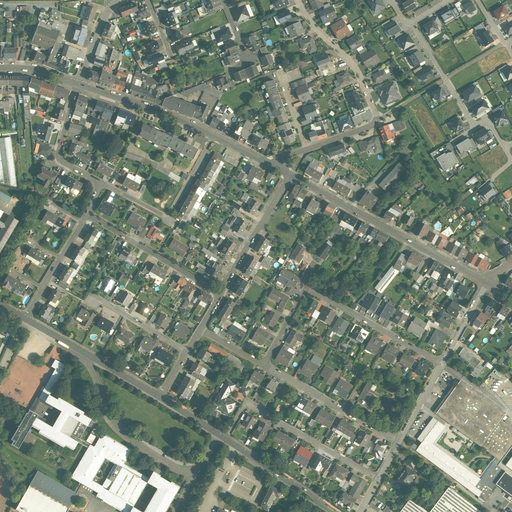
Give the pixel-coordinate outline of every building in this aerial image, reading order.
[(274,0),(275,0),(276,0),(277,2),(275,3),(278,9),(289,4),(287,0),(274,0)] [(310,0),(311,3),(311,4),(314,10),(320,8),(318,3),(324,0),(310,0)] [(371,0),(368,2),(374,12),(380,9),(381,10),(385,7),(383,3),(382,3),(380,0),(371,0)] [(408,0),(403,3),(402,4),(405,8),(403,9),(406,14),(417,7),(414,3),(415,3),(413,0),(408,0)] [(471,1),(463,7),(464,9),(468,15),(476,10),(471,1)] [(203,6),(200,7),(203,13),(202,13),(203,14),(203,15),(207,13),(215,10),(214,8),(217,7),(214,2),(203,6)] [(459,12),(464,9),(463,7),(460,2),(455,5),(459,12)] [(135,3),(129,5),(132,13),(134,16),(138,15),(136,11),(138,11),(138,10),(135,3)] [(129,5),(124,8),(119,10),(122,17),(132,13),(129,5)] [(248,18),(249,17),(245,6),(238,9),(233,11),(237,22),(243,20),(248,18)] [(499,9),(494,12),(499,20),(501,19),(509,15),(504,6),(499,9)] [(93,8),(87,7),(85,13),(94,16),(96,9),(93,8)] [(142,7),(140,8),(139,10),(138,10),(138,11),(136,11),(138,15),(139,14),(140,17),(146,14),(144,8),(143,8),(142,7)] [(449,8),(439,14),(446,24),(456,18),(451,11),(449,8)] [(456,8),(451,11),(456,18),(460,16),(456,8)] [(47,26),(59,31),(60,31),(61,30),(62,26),(61,12),(52,9),(50,14),(41,10),(36,22),(39,23),(47,26)] [(326,12),(320,14),(324,24),(330,21),(329,20),(336,17),(333,9),(326,12)] [(289,11),(278,15),(281,24),(288,21),(292,19),(291,16),(289,11)] [(94,16),(85,13),(83,20),(88,22),(92,23),(94,16)] [(170,13),(163,16),(165,22),(173,18),(171,13),(170,13)] [(295,14),(291,16),(292,19),(288,21),(290,23),(297,20),(295,14)] [(438,17),(432,21),(433,22),(437,28),(442,25),(438,17)] [(173,18),(165,22),(168,27),(176,24),(173,18)] [(338,24),(332,27),(336,33),(347,26),(346,26),(343,21),(342,21),(338,24)] [(146,22),(144,23),(144,24),(141,26),(143,31),(151,28),(148,22),(146,23),(146,22)] [(291,26),(289,27),(291,33),(290,34),(292,38),(304,33),(300,22),(299,22),(291,26)] [(395,22),(391,24),(386,28),(391,37),(394,35),(399,32),(400,31),(395,22)] [(427,24),(423,26),(426,31),(427,31),(430,35),(438,30),(437,28),(433,22),(427,25),(427,24)] [(47,26),(39,23),(31,42),(42,46),(45,39),(43,38),(47,26)] [(482,23),(474,28),(478,34),(478,33),(482,31),(485,29),(482,23)] [(115,27),(106,24),(106,26),(105,30),(112,32),(113,33),(115,27)] [(59,31),(47,26),(43,38),(45,39),(42,46),(49,50),(47,53),(50,54),(55,42),(59,31)] [(81,28),(76,26),(75,30),(76,30),(74,35),(84,38),(87,29),(86,29),(81,28)] [(347,26),(336,33),(337,33),(341,38),(346,35),(351,32),(350,32),(347,26)] [(151,28),(143,31),(145,36),(153,33),(151,28)] [(220,31),(214,33),(214,34),(217,43),(231,37),(228,28),(220,31)] [(60,31),(56,42),(60,43),(61,43),(66,32),(61,30),(60,31)] [(105,30),(104,30),(101,36),(103,37),(105,37),(110,39),(110,38),(112,32),(105,30)] [(479,36),(485,47),(494,41),(488,31),(483,34),(480,36),(479,36)] [(179,32),(171,35),(174,42),(183,38),(182,35),(180,36),(179,32)] [(396,38),(395,38),(397,42),(399,41),(404,37),(402,34),(401,35),(396,38)] [(84,38),(74,35),(73,40),(72,39),(71,44),(82,47),(84,38)] [(357,35),(349,41),(350,44),(349,44),(352,49),(353,48),(354,49),(353,50),(354,51),(357,49),(362,46),(359,42),(361,41),(357,35)] [(404,37),(399,41),(404,50),(414,44),(413,42),(408,35),(404,37)] [(254,36),(249,39),(249,38),(248,39),(247,39),(244,40),(247,46),(248,46),(255,43),(254,40),(255,40),(254,37),(254,36)] [(22,47),(22,38),(18,38),(18,37),(14,37),(14,47),(22,47)] [(303,41),(300,42),(302,48),(307,46),(310,53),(317,50),(312,37),(303,41)] [(111,45),(100,40),(99,43),(105,46),(110,48),(111,45)] [(156,41),(148,44),(147,45),(148,48),(149,47),(151,51),(151,52),(153,51),(159,49),(156,41)] [(56,42),(55,42),(50,54),(53,55),(55,56),(60,43),(56,42)] [(183,45),(176,47),(176,48),(176,49),(177,51),(178,52),(178,53),(184,51),(188,49),(189,49),(192,48),(192,47),(193,47),(191,42),(183,45)] [(255,43),(248,46),(250,51),(252,50),(253,52),(260,49),(261,49),(258,42),(255,43)] [(105,46),(99,43),(95,56),(101,58),(105,46)] [(234,43),(226,47),(224,47),(226,51),(226,53),(227,52),(233,49),(234,49),(236,48),(234,43)] [(79,50),(65,45),(62,54),(63,55),(62,56),(68,58),(71,59),(75,60),(79,50)] [(7,49),(4,49),(4,59),(15,59),(15,49),(11,49),(11,46),(7,46),(7,49)] [(416,46),(408,51),(411,56),(419,51),(416,46)] [(229,55),(224,57),(225,60),(225,61),(224,62),(226,66),(233,63),(232,60),(237,58),(235,54),(235,52),(234,52),(235,52),(234,49),(233,49),(227,52),(229,55)] [(123,55),(113,50),(110,59),(114,61),(115,59),(121,61),(123,55)] [(37,51),(33,60),(34,61),(43,64),(44,59),(46,56),(40,53),(40,52),(37,51)] [(373,51),(368,54),(369,55),(363,59),(365,62),(364,62),(367,67),(372,64),(373,66),(378,63),(376,58),(377,57),(373,51)] [(414,67),(425,60),(419,51),(411,56),(410,57),(412,61),(411,62),(414,67)] [(50,54),(47,53),(46,56),(44,59),(43,64),(56,70),(58,66),(50,62),(52,58),(53,55),(50,54)] [(159,55),(150,59),(150,58),(146,59),(149,65),(152,64),(153,65),(157,63),(157,62),(158,61),(164,59),(162,54),(159,55)] [(261,58),(265,67),(273,63),(270,54),(265,56),(261,58)] [(326,54),(317,57),(318,61),(317,61),(319,67),(330,62),(329,59),(327,54),(326,54)] [(95,56),(95,55),(92,64),(103,67),(106,59),(95,56)] [(60,61),(52,58),(50,62),(58,66),(59,66),(60,61)] [(66,62),(61,60),(60,61),(59,66),(58,66),(56,70),(66,74),(70,62),(71,59),(68,58),(66,62)] [(299,62),(301,68),(308,66),(306,60),(299,62)] [(222,72),(219,65),(217,61),(204,66),(209,77),(214,75),(220,73),(222,72)] [(330,62),(319,67),(320,69),(316,71),(318,76),(324,74),(323,71),(324,71),(324,70),(327,69),(329,72),(334,70),(336,70),(333,64),(332,65),(331,62),(330,62)] [(256,65),(252,67),(251,67),(250,67),(249,68),(247,68),(251,77),(251,76),(254,75),(255,76),(259,74),(256,67),(256,65)] [(503,72),(508,69),(506,65),(498,70),(501,74),(503,72)] [(423,71),(421,67),(413,72),(416,75),(418,73),(423,71)] [(433,75),(429,67),(423,71),(418,73),(423,81),(433,75)] [(511,77),(511,67),(508,69),(503,72),(508,80),(511,77)] [(107,72),(102,70),(101,74),(98,84),(111,88),(114,80),(115,77),(106,74),(107,72)] [(384,70),(373,75),(376,84),(388,79),(388,78),(384,70)] [(101,74),(90,71),(87,78),(88,80),(98,84),(101,74)] [(242,71),(233,74),(237,82),(245,78),(242,71)] [(346,72),(337,76),(340,86),(350,82),(346,72)] [(122,82),(114,80),(111,88),(122,92),(125,84),(127,77),(128,74),(126,73),(124,77),(122,82)] [(22,77),(14,77),(14,85),(16,85),(16,86),(22,86),(22,77)] [(42,82),(28,77),(28,87),(39,90),(42,82)] [(127,77),(125,84),(122,92),(128,94),(131,86),(131,85),(127,84),(130,78),(127,77)] [(133,78),(131,85),(131,86),(128,94),(134,96),(137,87),(133,86),(136,79),(133,78)] [(170,79),(164,82),(167,90),(171,89),(173,88),(170,79)] [(223,79),(216,81),(220,90),(230,86),(231,86),(229,81),(229,80),(227,80),(227,79),(225,79),(225,80),(225,82),(224,82),(223,79)] [(140,88),(137,87),(134,96),(139,98),(142,90),(144,84),(146,81),(143,80),(140,88)] [(267,82),(263,84),(266,90),(277,86),(276,83),(275,84),(274,80),(271,81),(267,82)] [(50,85),(42,82),(39,90),(38,93),(46,96),(50,85)] [(205,83),(191,88),(189,93),(193,94),(194,91),(196,93),(198,90),(201,91),(201,90),(204,91),(206,87),(205,83)] [(382,88),(378,90),(380,96),(381,96),(386,105),(392,103),(390,100),(396,98),(392,89),(396,87),(394,83),(382,88)] [(144,84),(142,90),(139,98),(146,100),(149,92),(145,90),(147,85),(144,84)] [(156,91),(149,89),(149,92),(146,100),(153,103),(157,92),(160,93),(161,91),(167,90),(165,84),(162,85),(163,86),(158,88),(156,90),(156,91)] [(55,86),(50,85),(46,96),(51,98),(52,95),(55,87),(55,86)] [(471,88),(462,93),(468,103),(474,99),(481,95),(481,94),(476,86),(475,85),(471,88)] [(277,86),(266,90),(271,105),(282,102),(280,98),(281,98),(280,94),(279,95),(279,93),(277,86)] [(70,92),(55,87),(52,95),(61,99),(66,100),(67,101),(70,92)] [(299,90),(297,91),(297,92),(298,92),(299,96),(298,96),(300,101),(304,99),(305,101),(311,98),(309,92),(307,93),(306,90),(307,89),(307,88),(299,90)] [(432,94),(435,98),(435,97),(437,101),(439,102),(441,102),(445,99),(446,98),(446,96),(442,88),(441,88),(441,89),(433,93),(432,94)] [(157,92),(153,103),(162,106),(164,99),(160,98),(162,94),(160,93),(157,92)] [(351,97),(350,98),(354,107),(351,108),(355,116),(359,114),(365,112),(358,94),(351,97)] [(88,98),(79,95),(74,110),(75,110),(83,113),(88,98)] [(196,107),(172,98),(171,96),(170,97),(164,99),(162,106),(192,117),(196,107)] [(489,108),(484,100),(477,104),(471,108),(476,117),(486,111),(490,109),(489,108)] [(97,102),(94,109),(100,111),(103,112),(106,105),(97,102)] [(282,102),(271,105),(274,111),(284,107),(283,106),(284,106),(283,103),(283,104),(282,102)] [(114,108),(106,105),(103,112),(103,113),(102,116),(110,119),(114,108)] [(196,107),(192,117),(204,123),(210,109),(201,105),(200,108),(197,107),(196,107)] [(314,105),(303,109),(306,117),(307,118),(309,117),(316,115),(315,111),(315,110),(314,105)] [(284,107),(274,111),(276,117),(278,116),(285,114),(286,113),(285,111),(286,111),(285,109),(284,107)] [(492,111),(494,116),(502,111),(499,107),(492,111)] [(31,109),(31,112),(37,114),(36,116),(45,118),(46,112),(31,109)] [(58,109),(56,109),(53,118),(62,121),(64,111),(58,109)] [(128,113),(119,110),(115,123),(119,124),(119,123),(123,125),(124,125),(128,113)] [(214,110),(210,117),(213,118),(216,120),(217,117),(219,114),(218,114),(219,112),(217,111),(216,112),(216,111),(214,110)] [(502,111),(494,116),(492,117),(498,126),(508,120),(502,111)] [(136,116),(128,113),(124,125),(128,126),(132,127),(136,116)] [(285,114),(278,116),(281,126),(289,123),(286,117),(288,117),(287,114),(286,115),(285,114)] [(363,123),(359,114),(355,116),(352,118),(355,126),(363,123)] [(100,120),(92,117),(90,122),(98,126),(100,120)] [(213,118),(209,125),(215,128),(219,121),(216,120),(213,118)] [(349,118),(339,122),(341,128),(342,131),(352,127),(349,118)] [(452,124),(451,124),(456,133),(465,128),(461,122),(460,119),(452,124)] [(108,123),(100,120),(98,126),(94,136),(103,139),(105,134),(108,123)] [(221,123),(219,121),(215,128),(220,131),(224,124),(221,123)] [(251,123),(247,121),(243,128),(242,128),(240,133),(242,134),(241,135),(245,137),(244,138),(245,139),(248,134),(249,133),(250,132),(251,132),(253,127),(250,125),(251,123)] [(281,126),(279,127),(281,132),(292,129),(291,127),(291,125),(290,125),(289,123),(281,126)] [(394,123),(388,125),(390,131),(394,129),(394,130),(397,129),(394,123)] [(83,127),(70,124),(68,131),(82,134),(83,127)] [(152,129),(143,124),(141,130),(142,130),(139,135),(142,137),(148,141),(149,140),(152,142),(158,131),(152,128),(152,129)] [(46,127),(43,126),(43,127),(37,125),(36,130),(42,131),(40,139),(49,141),(52,129),(51,129),(51,128),(46,127)] [(388,125),(380,129),(383,137),(393,133),(395,133),(394,130),(394,129),(390,131),(388,125)] [(235,131),(232,138),(238,141),(241,135),(242,134),(240,133),(242,128),(241,127),(238,126),(235,131)] [(292,129),(281,132),(283,138),(284,138),(294,134),(293,133),(294,132),(293,130),(292,131),(292,129)] [(480,132),(486,142),(491,139),(487,132),(485,129),(480,132)] [(322,132),(317,133),(319,140),(327,138),(326,134),(327,133),(327,130),(325,131),(322,132)] [(163,134),(158,131),(152,142),(154,144),(155,143),(159,145),(160,142),(164,145),(167,147),(172,138),(163,133),(163,134)] [(317,131),(309,134),(312,142),(319,140),(317,131)] [(486,142),(480,132),(475,135),(476,136),(480,144),(481,145),(486,142)] [(393,133),(383,137),(385,142),(395,137),(393,133)] [(294,134),(284,138),(286,143),(285,145),(289,147),(291,143),(296,141),(295,139),(296,138),(295,136),(295,137),(294,134)] [(252,142),(250,144),(254,146),(254,145),(257,147),(262,139),(258,137),(255,136),(252,142)] [(10,137),(0,138),(0,182),(16,187),(10,137)] [(185,143),(173,137),(172,138),(167,147),(180,154),(180,153),(185,143)] [(363,143),(366,151),(373,148),(373,149),(374,149),(375,153),(382,150),(377,138),(363,143)] [(468,151),(474,147),(469,140),(468,138),(462,142),(468,151)] [(83,143),(72,139),(71,145),(82,147),(83,143)] [(265,141),(262,139),(257,147),(261,149),(261,148),(266,150),(269,144),(270,142),(266,140),(265,141)] [(462,142),(456,146),(458,149),(462,155),(468,151),(462,142)] [(198,149),(185,143),(180,153),(192,160),(198,149)] [(344,144),(336,147),(339,154),(346,151),(344,144)] [(37,154),(49,157),(51,148),(45,147),(39,145),(37,154)] [(82,147),(71,145),(69,154),(76,156),(76,158),(83,162),(87,156),(81,153),(82,147)] [(336,147),(328,150),(331,157),(339,154),(336,147)] [(400,152),(403,156),(409,150),(406,147),(400,152)] [(435,156),(439,153),(437,150),(430,154),(434,160),(437,159),(435,156)] [(446,155),(452,166),(458,162),(452,152),(450,153),(449,152),(446,155)] [(87,156),(83,162),(90,165),(93,160),(95,157),(88,153),(87,156)] [(140,158),(126,153),(124,158),(138,163),(140,158)] [(452,166),(446,155),(445,153),(441,156),(439,153),(435,156),(437,159),(444,171),(452,166)] [(213,156),(209,163),(217,168),(221,161),(213,156)] [(158,165),(140,158),(138,163),(156,170),(158,165)] [(399,163),(407,170),(409,167),(402,160),(399,163)] [(106,167),(100,163),(96,171),(102,174),(106,167)] [(217,168),(209,163),(206,169),(214,173),(217,168)] [(399,163),(379,186),(387,192),(407,170),(399,163)] [(170,172),(158,165),(156,170),(168,176),(170,172)] [(49,169),(43,166),(38,175),(41,177),(40,179),(44,181),(42,184),(47,186),(50,181),(52,182),(55,177),(53,176),(55,173),(51,171),(51,170),(49,169)] [(259,170),(253,166),(249,174),(255,177),(259,170)] [(316,171),(309,166),(305,172),(312,177),(316,171)] [(113,170),(106,167),(102,174),(109,177),(113,170)] [(214,173),(206,169),(202,175),(210,179),(214,173)] [(265,173),(259,170),(255,177),(261,181),(265,173)] [(323,175),(316,171),(312,177),(320,181),(323,175)] [(181,178),(170,172),(168,176),(178,182),(181,178)] [(241,172),(238,177),(245,181),(247,176),(241,172)] [(210,179),(202,175),(199,180),(205,184),(207,185),(210,179)] [(68,177),(64,185),(72,189),(72,188),(76,181),(68,177)] [(133,181),(126,178),(122,185),(129,188),(133,181)] [(205,184),(199,180),(198,179),(194,185),(202,189),(205,184)] [(82,184),(76,181),(72,188),(78,191),(79,191),(80,189),(82,184)] [(139,184),(133,181),(129,188),(135,192),(139,184)] [(337,182),(333,188),(341,192),(344,186),(337,182)] [(350,184),(347,182),(344,186),(351,190),(352,191),(355,186),(350,184)] [(478,189),(481,192),(488,186),(485,183),(478,189)] [(360,186),(356,184),(355,186),(352,191),(360,195),(364,190),(359,188),(360,186)] [(202,189),(194,185),(191,191),(199,196),(202,189)] [(302,189),(296,185),(292,193),(296,195),(298,196),(302,189)] [(480,195),(485,201),(496,193),(489,185),(488,186),(481,192),(482,193),(480,195)] [(351,190),(344,186),(341,192),(348,196),(351,190)] [(302,189),(298,196),(300,197),(304,200),(308,192),(302,189)] [(467,198),(474,193),(471,190),(465,195),(467,198)] [(11,198),(0,191),(0,198),(8,204),(11,198)] [(199,196),(191,191),(187,197),(195,202),(199,196)] [(379,199),(368,191),(359,203),(364,205),(365,205),(371,209),(379,199)] [(511,195),(509,191),(503,194),(507,200),(511,197),(511,195)] [(383,193),(378,197),(382,201),(387,196),(383,193)] [(112,198),(106,195),(103,200),(109,203),(112,198)] [(195,202),(187,197),(184,203),(192,207),(195,202)] [(261,204),(253,199),(250,205),(257,210),(261,204)] [(103,200),(102,203),(101,203),(98,208),(105,212),(104,213),(109,216),(115,207),(109,203),(103,200)] [(309,205),(307,210),(308,209),(315,213),(314,214),(320,204),(312,200),(309,205)] [(242,206),(234,202),(231,206),(239,211),(242,206)] [(192,207),(184,203),(181,209),(189,214),(192,207)] [(337,208),(329,204),(326,210),(333,214),(337,208)] [(257,210),(250,205),(246,211),(254,216),(257,210)] [(399,212),(391,208),(388,211),(394,215),(397,217),(399,212)] [(189,214),(181,209),(177,216),(185,220),(189,214)] [(0,216),(3,212),(0,210),(0,252),(18,221),(9,215),(4,224),(0,221),(0,216)] [(333,214),(326,210),(325,212),(322,217),(329,221),(333,214)] [(58,217),(48,211),(41,221),(46,224),(48,220),(54,224),(58,217)] [(388,211),(387,211),(383,218),(390,222),(394,215),(388,211)] [(139,217),(132,213),(130,216),(131,217),(128,222),(135,226),(134,228),(140,232),(141,230),(146,221),(140,218),(140,217),(139,217)] [(346,213),(344,216),(343,216),(341,218),(343,219),(342,220),(344,221),(343,223),(345,223),(345,222),(348,223),(352,216),(346,213)] [(409,216),(406,215),(405,217),(406,218),(404,223),(409,226),(413,219),(412,218),(414,215),(411,213),(409,216)] [(358,219),(352,216),(348,223),(351,225),(350,226),(351,227),(352,226),(354,227),(355,226),(356,226),(358,224),(356,223),(358,219)] [(64,220),(58,217),(54,224),(59,227),(60,227),(62,225),(64,220)] [(249,223),(241,219),(238,225),(245,229),(249,223)] [(370,226),(363,222),(358,230),(365,234),(370,226)] [(422,226),(420,226),(418,229),(416,228),(414,232),(418,234),(418,235),(421,237),(422,237),(423,235),(423,234),(423,233),(424,234),(428,226),(423,224),(422,226)] [(245,229),(238,225),(234,231),(241,235),(245,229)] [(99,231),(92,227),(88,233),(95,237),(99,231)] [(160,231),(152,227),(147,236),(154,241),(155,240),(160,243),(161,242),(162,241),(162,240),(162,239),(157,236),(160,231)] [(374,228),(370,235),(376,238),(380,231),(374,228)] [(389,236),(380,231),(376,238),(380,241),(384,243),(385,244),(389,236)] [(95,237),(88,233),(84,239),(91,244),(95,237)] [(432,233),(429,239),(428,241),(435,244),(439,236),(432,233)] [(446,240),(439,236),(435,244),(442,248),(443,246),(446,240)] [(270,241),(263,237),(259,244),(266,248),(270,241)] [(187,248),(173,239),(169,245),(173,247),(172,249),(179,254),(181,250),(184,252),(187,248)] [(228,240),(225,246),(232,251),(236,245),(228,240)] [(371,244),(370,244),(369,246),(368,247),(369,248),(368,249),(370,250),(371,249),(378,253),(384,243),(380,241),(377,247),(371,244)] [(332,247),(326,243),(323,247),(318,255),(319,254),(323,257),(323,258),(323,259),(327,254),(332,247)] [(459,247),(452,243),(449,249),(448,251),(454,255),(459,247)] [(266,248),(259,244),(255,250),(262,254),(266,248)] [(299,244),(291,257),(295,259),(294,260),(299,263),(302,258),(300,257),(306,248),(299,244)] [(504,248),(501,250),(506,257),(511,253),(511,252),(508,245),(504,248)] [(85,250),(78,246),(74,252),(81,257),(85,250)] [(225,246),(221,252),(229,257),(232,251),(225,246)] [(37,251),(31,247),(28,252),(27,254),(33,258),(37,251)] [(131,251),(125,247),(123,250),(121,254),(127,258),(131,251)] [(465,251),(459,247),(454,255),(461,259),(462,256),(465,251)] [(37,251),(33,258),(39,261),(40,262),(41,259),(44,255),(37,251)] [(137,254),(131,251),(127,258),(133,261),(135,259),(137,254)] [(81,257),(74,252),(70,258),(77,263),(81,257)] [(209,255),(208,257),(215,261),(216,262),(219,257),(213,254),(211,252),(209,255)] [(409,258),(408,261),(419,267),(423,259),(412,253),(409,258)] [(479,257),(472,253),(472,254),(469,260),(468,261),(474,265),(479,257)] [(409,258),(401,254),(394,268),(393,268),(399,271),(402,264),(403,263),(406,265),(408,261),(409,258)] [(263,261),(269,265),(273,259),(266,255),(263,261)] [(259,260),(251,256),(247,264),(254,268),(259,260)] [(486,261),(479,257),(474,265),(481,269),(482,267),(486,261)] [(216,262),(215,261),(211,267),(219,272),(223,266),(216,262)] [(202,274),(206,268),(198,263),(196,267),(198,268),(197,271),(202,274)] [(151,269),(150,271),(156,275),(160,268),(154,264),(151,269)] [(254,268),(247,264),(242,271),(249,276),(254,268)] [(439,264),(435,271),(434,271),(433,273),(431,277),(437,280),(444,266),(439,264)] [(73,270),(66,266),(62,272),(69,276),(73,270)] [(219,272),(211,267),(208,273),(215,278),(219,272)] [(392,267),(375,288),(381,293),(399,271),(393,268),(394,268),(392,267)] [(167,272),(160,268),(156,275),(162,279),(164,276),(167,272)] [(453,271),(449,269),(441,283),(445,285),(449,279),(450,277),(453,271)] [(300,279),(283,270),(278,280),(282,283),(284,280),(287,282),(286,285),(294,290),(300,279)] [(69,276),(62,272),(58,278),(63,281),(65,283),(69,276)] [(416,272),(412,278),(416,281),(421,275),(416,272)] [(8,276),(8,277),(3,285),(7,287),(9,285),(13,278),(8,276)] [(252,280),(258,284),(261,280),(255,276),(252,280)] [(115,282),(106,277),(103,282),(102,282),(103,283),(100,289),(107,293),(109,290),(112,285),(113,286),(115,282)] [(187,281),(180,277),(177,282),(177,283),(174,288),(177,290),(180,285),(183,287),(187,281)] [(241,277),(237,283),(236,283),(235,286),(232,291),(240,296),(249,282),(241,277)] [(19,282),(13,278),(9,285),(15,289),(19,282)] [(454,281),(449,279),(445,285),(445,286),(449,288),(451,286),(454,281)] [(19,282),(15,289),(21,292),(21,293),(23,290),(26,285),(19,282)] [(194,286),(187,282),(183,288),(190,292),(190,293),(193,289),(194,286)] [(469,290),(461,284),(456,293),(460,295),(460,296),(463,297),(465,293),(467,294),(469,290)] [(53,289),(47,299),(50,301),(55,303),(61,294),(58,292),(53,289)] [(193,289),(190,293),(190,292),(189,293),(190,293),(189,295),(185,300),(189,303),(189,302),(193,295),(196,291),(193,289)] [(289,298),(273,289),(270,294),(273,296),(271,298),(280,303),(279,305),(282,307),(283,308),(289,298)] [(205,293),(200,290),(196,297),(198,298),(201,300),(205,293)] [(132,296),(123,291),(121,295),(123,296),(119,302),(126,306),(130,301),(129,301),(132,297),(132,296)] [(205,293),(201,300),(207,304),(211,296),(205,293)] [(365,302),(369,294),(367,293),(361,299),(365,302)] [(375,298),(369,294),(365,302),(362,306),(368,310),(369,309),(375,298)] [(196,297),(193,295),(189,302),(194,305),(198,298),(196,297)] [(376,297),(375,298),(369,309),(375,313),(382,301),(376,297)] [(235,303),(229,299),(229,300),(227,303),(223,308),(231,313),(236,304),(235,303)] [(318,303),(311,299),(309,300),(304,308),(305,311),(308,312),(310,312),(313,313),(315,310),(317,307),(316,307),(318,303)] [(498,303),(492,299),(488,305),(490,306),(489,307),(490,308),(490,307),(493,308),(491,310),(493,311),(498,303)] [(388,304),(382,301),(375,313),(381,316),(388,305),(388,304)] [(152,308),(143,303),(140,307),(142,308),(139,314),(146,318),(149,313),(152,308),(152,309),(152,308)] [(452,303),(449,308),(451,309),(450,311),(457,315),(458,315),(461,308),(458,306),(457,306),(452,303)] [(48,307),(44,305),(38,314),(45,319),(51,309),(48,307)] [(394,308),(388,305),(381,316),(381,317),(387,320),(389,316),(394,308)] [(403,309),(398,306),(396,310),(394,313),(397,315),(400,311),(401,312),(403,309)] [(507,309),(503,306),(498,315),(499,315),(500,315),(502,316),(502,315),(506,317),(510,310),(509,309),(508,308),(507,309)] [(224,309),(221,312),(218,317),(224,321),(225,322),(225,321),(231,313),(223,308),(224,309)] [(335,313),(327,308),(323,315),(320,319),(329,324),(335,313)] [(89,314),(81,309),(79,313),(77,316),(85,321),(82,325),(87,328),(95,314),(91,311),(89,314)] [(321,313),(315,310),(313,313),(312,316),(317,319),(320,314),(321,313)] [(273,311),(270,317),(268,316),(265,323),(273,328),(274,327),(273,327),(277,321),(280,316),(273,311)] [(400,311),(397,315),(394,313),(393,316),(396,318),(393,322),(402,327),(408,316),(401,312),(400,311)] [(170,319),(161,313),(159,317),(161,318),(157,325),(164,329),(167,324),(167,323),(170,319)] [(484,315),(481,313),(474,324),(479,327),(482,323),(484,321),(485,321),(488,318),(484,315)] [(442,314),(439,319),(442,321),(440,323),(440,324),(445,326),(448,328),(450,324),(449,323),(451,319),(450,319),(442,314)] [(108,321),(102,317),(96,326),(100,328),(101,327),(109,331),(108,333),(114,324),(108,320),(108,321)] [(348,323),(339,318),(333,329),(342,334),(348,323)] [(415,318),(413,322),(412,322),(410,325),(411,326),(409,329),(414,332),(413,333),(420,337),(424,329),(427,324),(415,318)] [(180,323),(176,330),(175,329),(173,334),(178,337),(178,336),(184,339),(189,330),(186,328),(186,327),(180,323)] [(358,326),(352,323),(348,330),(353,333),(357,328),(358,326)] [(436,325),(432,323),(430,326),(436,330),(436,329),(439,331),(440,328),(438,326),(436,325)] [(497,327),(503,331),(506,326),(500,323),(497,327)] [(239,329),(233,325),(232,326),(229,331),(227,333),(234,337),(239,329)] [(259,328),(258,328),(253,338),(260,342),(259,342),(263,345),(269,334),(259,328)] [(353,333),(352,335),(357,337),(356,338),(361,341),(364,337),(365,338),(368,333),(363,330),(362,331),(357,328),(353,333)] [(128,333),(120,329),(116,336),(128,344),(134,336),(129,333),(128,333)] [(246,333),(239,329),(234,337),(240,341),(246,333)] [(292,329),(285,342),(294,346),(298,338),(302,340),(304,336),(292,329)] [(439,331),(436,329),(436,330),(432,338),(433,339),(431,342),(434,344),(433,347),(434,347),(439,350),(447,335),(439,331)] [(154,343),(144,337),(138,346),(136,350),(139,351),(142,346),(146,349),(145,350),(149,352),(154,343)] [(378,341),(372,337),(366,348),(376,353),(380,346),(383,343),(382,342),(378,340),(378,341)] [(462,341),(468,346),(471,342),(464,337),(462,341)] [(242,361),(211,343),(207,350),(210,351),(214,353),(217,355),(225,359),(223,362),(237,370),(241,364),(242,361)] [(389,345),(382,357),(386,360),(386,358),(392,361),(392,362),(395,357),(399,351),(389,345)] [(167,353),(160,349),(160,348),(157,353),(155,356),(165,362),(164,363),(168,366),(173,356),(168,353),(167,353)] [(282,348),(281,348),(275,359),(280,362),(280,361),(283,362),(283,363),(288,365),(293,356),(286,352),(287,351),(282,348)] [(463,348),(459,354),(470,363),(468,365),(474,370),(471,373),(478,378),(485,368),(479,364),(481,361),(463,348)] [(208,353),(201,349),(197,356),(201,358),(206,361),(209,355),(210,356),(211,355),(208,353)] [(408,357),(408,356),(404,354),(405,354),(404,354),(399,362),(400,363),(400,362),(403,364),(404,366),(405,367),(407,366),(409,368),(410,368),(414,360),(414,359),(414,360),(411,358),(408,357)] [(322,360),(314,355),(310,362),(319,367),(322,360)] [(395,357),(392,362),(392,361),(390,365),(393,367),(398,359),(395,357)] [(66,366),(55,360),(51,366),(55,370),(39,398),(61,412),(54,424),(52,428),(36,418),(32,425),(40,430),(39,432),(64,446),(65,444),(74,449),(77,443),(78,442),(69,438),(79,422),(87,426),(91,420),(82,415),(84,413),(58,398),(57,400),(49,395),(66,366)] [(194,362),(192,365),(192,366),(190,370),(193,372),(194,372),(198,375),(198,374),(197,374),(202,367),(198,365),(194,362)] [(305,365),(304,365),(303,367),(300,372),(301,373),(310,378),(312,373),(314,374),(319,367),(310,362),(310,363),(308,367),(305,365)] [(415,371),(419,374),(420,375),(422,377),(424,376),(429,368),(428,366),(425,364),(423,365),(420,363),(415,371)] [(337,373),(328,367),(325,371),(324,370),(321,375),(326,378),(324,381),(331,385),(335,377),(338,373),(337,373)] [(265,376),(255,371),(250,379),(260,385),(265,376)] [(209,379),(199,374),(199,375),(197,379),(206,384),(209,379)] [(186,376),(181,385),(190,390),(195,381),(190,378),(186,376)] [(235,385),(227,381),(224,387),(226,388),(231,391),(232,391),(235,385)] [(271,381),(269,384),(266,389),(273,393),(277,388),(278,385),(274,382),(271,381)] [(353,386),(344,382),(344,383),(340,381),(336,388),(339,390),(338,394),(342,396),(342,397),(345,398),(346,399),(348,395),(353,386)] [(505,414),(460,381),(456,387),(436,413),(496,458),(501,461),(511,446),(511,427),(501,419),(505,414)] [(368,382),(357,401),(370,408),(376,397),(368,393),(373,385),(368,382)] [(190,390),(181,385),(176,393),(180,396),(185,398),(190,390)] [(226,388),(220,397),(218,396),(212,406),(215,408),(215,407),(217,408),(216,409),(217,409),(218,407),(225,411),(226,410),(230,412),(233,409),(235,404),(226,398),(231,391),(226,388)] [(350,396),(349,399),(354,402),(358,393),(353,391),(350,396)] [(297,405),(296,406),(297,406),(304,410),(308,402),(301,397),(297,405)] [(316,406),(308,402),(304,410),(303,410),(311,415),(313,411),(316,406)] [(321,409),(315,420),(322,424),(329,413),(325,411),(324,411),(321,410),(322,409),(321,409)] [(25,414),(11,439),(10,440),(13,441),(11,443),(11,445),(18,449),(20,445),(32,425),(36,418),(52,428),(54,424),(50,421),(50,422),(38,415),(29,410),(28,411),(27,414),(26,413),(25,414)] [(336,417),(329,413),(322,424),(330,428),(336,417)] [(256,419),(249,415),(243,425),(247,427),(250,423),(252,425),(256,419)] [(498,466),(501,461),(496,458),(480,479),(433,444),(445,427),(433,418),(417,439),(422,442),(419,447),(416,451),(478,497),(478,499),(483,502),(484,501),(485,501),(487,500),(488,500),(487,499),(492,492),(491,491),(496,484),(506,472),(498,466)] [(341,420),(337,429),(344,433),(349,425),(341,420)] [(87,426),(79,422),(69,438),(78,442),(77,443),(88,449),(90,445),(79,439),(87,426)] [(256,431),(253,436),(254,436),(263,441),(267,433),(271,427),(261,422),(256,431)] [(349,425),(344,433),(351,437),(353,434),(356,429),(349,425)] [(286,436),(278,431),(272,442),(280,447),(286,436)] [(370,437),(365,434),(365,432),(363,433),(362,432),(361,435),(360,435),(358,437),(359,438),(358,441),(361,442),(360,444),(365,446),(368,440),(370,437)] [(124,464),(132,451),(102,434),(94,447),(90,445),(88,449),(71,477),(80,482),(74,492),(76,493),(82,484),(98,493),(96,496),(123,511),(165,511),(173,498),(175,499),(178,494),(176,493),(180,487),(171,482),(170,483),(153,473),(149,479),(124,464)] [(295,441),(286,436),(280,447),(289,451),(295,441)] [(376,445),(376,446),(374,447),(373,449),(374,451),(375,451),(376,453),(380,456),(386,446),(378,442),(376,445)] [(511,446),(501,461),(498,466),(506,472),(511,476),(511,470),(506,466),(511,457),(511,446)] [(307,450),(301,447),(294,459),(305,465),(312,453),(309,452),(307,450)] [(319,455),(312,467),(318,470),(321,466),(327,469),(331,462),(319,455)] [(411,457),(407,463),(413,467),(417,462),(411,457)] [(348,472),(336,465),(329,476),(334,479),(336,475),(343,479),(344,479),(348,472)] [(403,472),(400,476),(396,481),(406,488),(406,487),(405,487),(415,474),(415,475),(416,474),(406,467),(403,472)] [(74,492),(37,471),(30,485),(69,508),(77,494),(76,493),(74,492)] [(511,476),(506,472),(496,484),(511,495),(511,476)] [(366,482),(354,475),(351,479),(356,482),(353,488),(360,493),(366,482)] [(66,511),(69,508),(30,485),(16,509),(20,511),(66,511)] [(271,486),(269,490),(263,503),(262,506),(261,505),(261,506),(265,508),(265,509),(269,511),(271,506),(276,496),(279,498),(283,492),(271,486)] [(481,511),(449,487),(430,511),(445,511),(448,508),(453,511),(481,511)] [(360,493),(353,488),(350,492),(351,492),(349,495),(357,499),(360,493)] [(349,495),(344,492),(340,500),(344,502),(344,503),(347,505),(352,508),(357,499),(349,495)] [(427,511),(410,499),(400,511),(427,511)]
